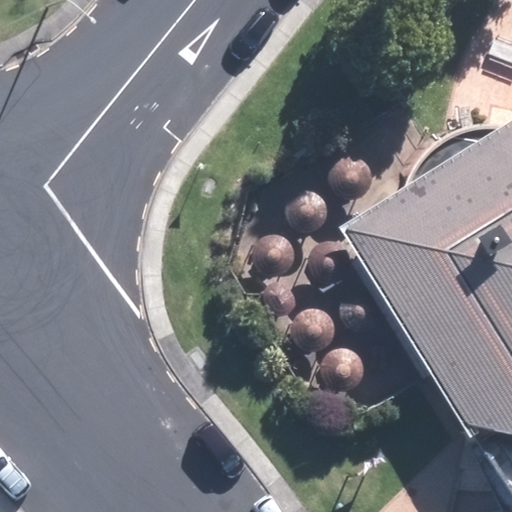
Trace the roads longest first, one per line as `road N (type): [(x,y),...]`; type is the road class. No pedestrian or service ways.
road 1 (residential): [(0,238),(192,0)]
road 2 (residential): [(0,337),(156,511)]
